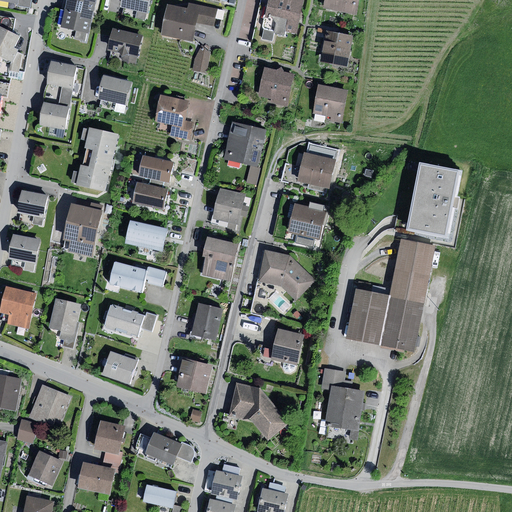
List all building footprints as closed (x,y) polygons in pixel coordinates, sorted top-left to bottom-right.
[(18,0),(18,4),(18,6),(30,8),(31,0),(18,0)] [(96,0),(67,0),(61,27),(77,31),(75,39),(85,41),(87,33),(89,34),(96,0)] [(150,0),(123,0),(121,7),(124,8),(137,11),(135,18),(145,21),(150,0)] [(268,0),(263,26),(263,28),(264,29),(274,30),(274,32),(275,33),(275,34),(285,36),(285,32),(297,34),(304,0),(268,0)] [(325,0),(324,8),(357,14),(359,0),(325,0)] [(188,9),(168,5),(162,36),(193,42),(197,23),(215,26),(218,9),(189,3),(188,9)] [(137,11),(124,8),(122,15),(135,18),(137,11)] [(0,16),(0,26),(13,33),(15,19),(0,16)] [(0,56),(11,61),(9,71),(19,72),(23,54),(18,52),(19,49),(14,48),(20,36),(13,33),(0,26),(0,56)] [(143,35),(114,29),(109,51),(111,52),(119,53),(123,58),(123,61),(122,62),(136,65),(143,35)] [(331,42),(325,41),(321,62),(348,67),(354,36),(333,32),(331,42)] [(202,46),(195,59),(209,61),(210,53),(202,46)] [(119,53),(111,52),(110,58),(123,61),(123,58),(119,53)] [(195,59),(192,71),(206,73),(209,61),(195,59)] [(77,66),(51,62),(47,84),(50,85),(73,89),(77,66)] [(262,67),(247,64),(243,78),(258,82),(262,67)] [(276,70),(265,68),(258,97),(272,100),(271,103),(287,107),(295,75),(283,72),(281,68),(276,70)] [(132,82),(104,75),(98,99),(127,106),(132,82)] [(258,82),(243,78),(241,86),(257,89),(258,82)] [(0,81),(0,94),(3,95),(8,96),(10,84),(0,81)] [(334,87),(318,84),(313,113),(332,117),(331,121),(342,123),(348,90),(334,87)] [(73,89),(50,85),(48,94),(72,98),(73,89)] [(257,89),(241,86),(240,94),(255,97),(257,89)] [(72,98),(48,94),(47,103),(70,107),(72,98)] [(190,101),(161,95),(155,121),(172,125),(170,136),(191,141),(195,123),(186,121),(190,101)] [(47,103),(44,103),(40,125),(66,130),(70,107),(48,104),(47,103)] [(267,130),(233,123),(225,159),(258,167),(267,130)] [(119,134),(90,128),(85,148),(93,150),(90,167),(81,165),(77,185),(106,192),(112,163),(119,134)] [(304,153),(301,167),(333,174),(336,160),(304,153)] [(174,163),(143,156),(139,177),(151,179),(150,182),(163,185),(164,182),(170,183),(174,163)] [(301,167),(286,164),(282,182),(303,186),(303,183),(309,184),(308,189),(326,193),(327,189),(330,189),(333,174),(301,167)] [(460,171),(421,164),(408,230),(448,238),(455,202),(460,171)] [(250,167),(246,183),(257,186),(261,169),(250,167)] [(149,185),(137,183),(133,203),(163,210),(167,190),(163,189),(163,185),(150,182),(149,185)] [(246,194),(220,188),(213,219),(238,225),(241,215),(247,216),(249,207),(243,205),(246,194)] [(49,196),(23,191),(18,213),(21,213),(44,218),(49,196)] [(294,197),(283,194),(273,236),(284,239),(294,197)] [(309,207),(296,204),(292,218),(323,225),(326,211),(324,210),(325,205),(310,202),(309,207)] [(102,211),(72,205),(65,241),(70,242),(68,252),(92,257),(102,211)] [(44,218),(21,213),(19,222),(43,226),(44,218)] [(323,225),(292,218),(289,232),(298,234),(296,243),(313,247),(315,240),(320,241),(323,225)] [(338,218),(336,226),(343,228),(346,221),(338,218)] [(168,229),(130,221),(125,243),(163,252),(168,229)] [(41,241),(15,236),(10,258),(12,258),(36,263),(41,241)] [(239,244),(208,237),(203,257),(207,258),(203,276),(230,282),(239,244)] [(436,246),(402,239),(390,295),(356,288),(346,338),(415,352),(417,340),(436,246)] [(291,256),(266,251),(260,282),(271,284),(281,287),(296,301),(315,281),(291,256)] [(36,263),(12,258),(11,267),(35,272),(36,263)] [(148,270),(115,262),(109,284),(142,292),(146,279),(148,270)] [(148,267),(148,270),(146,279),(149,279),(148,283),(163,287),(166,271),(148,267)] [(271,284),(260,282),(257,281),(251,311),(251,312),(251,313),(252,314),(265,317),(271,284)] [(37,294),(6,287),(1,312),(10,314),(8,324),(29,329),(37,294)] [(276,292),(270,299),(283,313),(290,306),(276,292)] [(82,305),(56,299),(49,328),(62,331),(75,334),(82,305)] [(225,310),(199,303),(191,336),(217,342),(225,310)] [(145,315),(112,305),(105,328),(138,337),(141,328),(145,315)] [(145,315),(141,328),(152,332),(157,316),(146,312),(145,315)] [(289,312),(285,316),(288,320),(293,317),(289,312)] [(305,335),(278,330),(274,348),(271,360),(298,366),(305,335)] [(75,334),(62,331),(60,339),(64,340),(63,347),(74,349),(77,334),(75,334)] [(271,360),(274,348),(261,345),(257,363),(270,366),(271,360)] [(124,356),(111,352),(103,375),(129,384),(138,358),(125,354),(124,356)] [(213,366),(184,358),(177,386),(206,393),(213,366)] [(331,386),(345,388),(347,372),(325,369),(323,385),(331,386)] [(21,379),(0,375),(0,406),(15,410),(21,379)] [(261,389),(237,384),(229,417),(253,422),(268,441),(289,424),(261,389)] [(71,397),(42,385),(30,418),(58,429),(71,397)] [(345,388),(331,386),(326,425),(328,425),(326,440),(354,444),(356,432),(360,432),(366,391),(345,388)] [(202,412),(193,410),(191,420),(199,422),(202,412)] [(39,425),(22,419),(18,440),(33,444),(39,425)] [(126,426),(100,421),(94,449),(106,452),(119,455),(126,426)] [(182,444),(154,433),(152,438),(146,454),(173,465),(177,457),(182,444)] [(146,454),(152,438),(141,434),(137,442),(135,451),(145,456),(146,454)] [(183,443),(182,444),(177,457),(192,463),(194,457),(195,455),(195,453),(195,451),(194,450),(193,448),(191,447),(183,443)] [(64,462),(40,450),(28,475),(52,487),(64,462)] [(106,452),(103,467),(115,469),(119,470),(123,455),(119,455),(106,452)] [(103,467),(83,463),(78,488),(110,494),(115,469),(103,467)] [(241,468),(224,464),(222,473),(239,476),(241,468)] [(222,473),(209,470),(205,491),(212,493),(211,495),(217,496),(234,500),(237,501),(242,477),(239,476),(222,473)] [(270,483),(269,490),(285,493),(287,487),(279,485),(270,483)] [(177,492),(147,485),(144,502),(173,508),(174,506),(177,492)] [(269,490),(263,488),(258,511),(284,511),(289,494),(285,493),(269,490)] [(51,511),(54,502),(27,496),(24,511),(51,511)] [(217,496),(216,501),(233,505),(234,500),(217,496)] [(216,501),(211,500),(207,511),(234,511),(236,505),(233,505),(216,501)]
